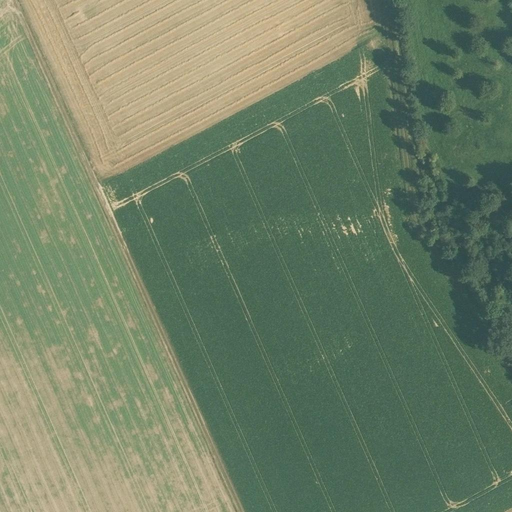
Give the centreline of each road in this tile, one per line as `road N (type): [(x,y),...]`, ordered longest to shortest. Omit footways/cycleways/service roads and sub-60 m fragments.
road 1 (track): [(243,511),(19,4)]
road 2 (track): [(387,0),(416,219),(511,363)]
